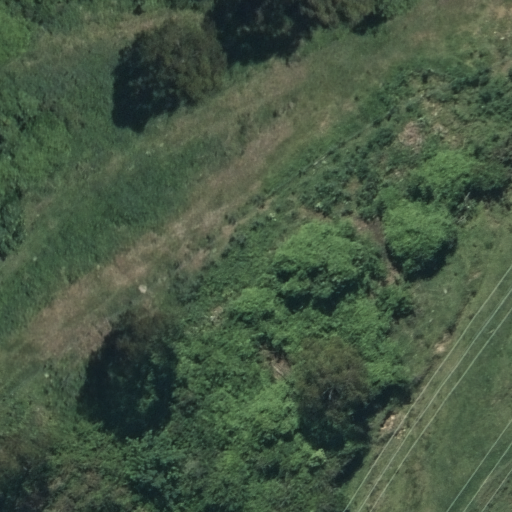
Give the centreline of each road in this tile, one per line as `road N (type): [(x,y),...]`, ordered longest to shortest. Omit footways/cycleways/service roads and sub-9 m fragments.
road 1 (track): [(482,0),(308,118),(179,229),(0,364)]
road 2 (track): [(511,195),(404,392),(371,511)]
